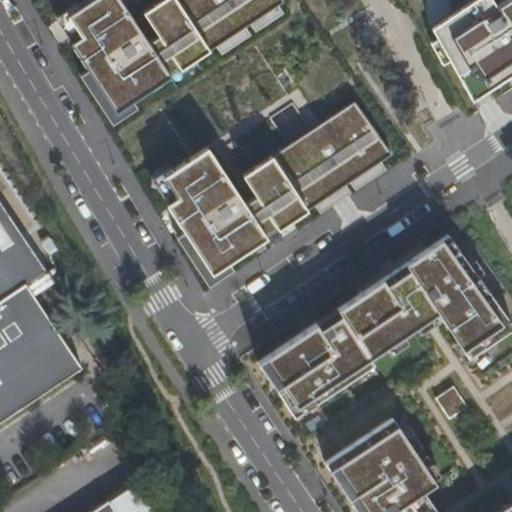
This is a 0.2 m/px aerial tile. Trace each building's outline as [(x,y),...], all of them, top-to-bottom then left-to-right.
[(99,126),(282,3),(279,0),(166,0),(130,24),(113,0),(89,0),(49,27),(73,63),(62,70),(99,126)] [(511,0),(504,0),(496,5),(492,0),(471,0),(430,27),(460,81),(471,100),(511,73),(511,0)] [(191,286),(389,153),(351,96),(214,188),(184,144),(131,180),(161,224),(152,230),(191,286)] [(0,422),(82,368),(44,311),(25,284),(46,270),(0,201),(0,422)] [(453,361),(509,323),(440,222),(384,259),(426,320),(453,361)] [(421,313),(384,259),(238,357),(280,419),(366,360),(361,353),(421,313)] [(441,416),(458,404),(443,382),(426,394),(441,416)] [(315,461),(349,511),(381,511),(416,488),(430,479),(386,413),(315,461)] [(511,511),(511,472),(452,511),(511,511)] [(381,511),(432,511),(416,488),(381,511)] [(116,511),(108,500),(90,511),(116,511)]
